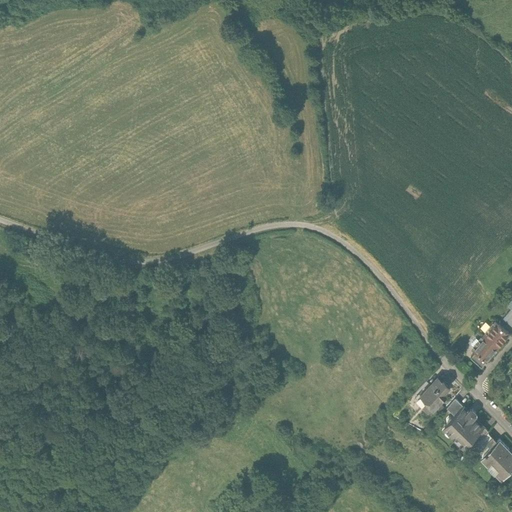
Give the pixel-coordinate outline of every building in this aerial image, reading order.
[(495,318),(483,331),(498,345),(500,342),(498,341),(501,338),(502,339),(505,336),(503,335),(507,329),(495,318)] [(498,345),(483,331),(471,345),(475,348),(483,356),(488,351),(490,353),(498,345)] [(483,356),(475,348),(470,354),(479,361),(483,356)] [(483,356),(479,361),(481,363),(490,353),(488,351),(483,356)] [(437,371),(420,387),(432,401),(445,389),(443,387),(449,381),(443,374),(441,375),(437,371)] [(454,392),(446,401),(453,409),(462,400),(454,392)] [(468,405),(462,400),(453,409),(451,411),(448,411),(446,413),(446,416),(444,418),(465,439),(467,437),(470,437),(472,436),(472,433),(475,430),(483,421),(474,412),(475,410),(475,408),(471,404),(469,404),(468,405)] [(483,421),(475,430),(479,434),(487,425),(483,421)] [(486,430),(477,439),(485,448),(495,439),(486,430)] [(485,448),(482,450),(502,471),(511,461),(511,448),(499,435),(495,439),(485,448)]
